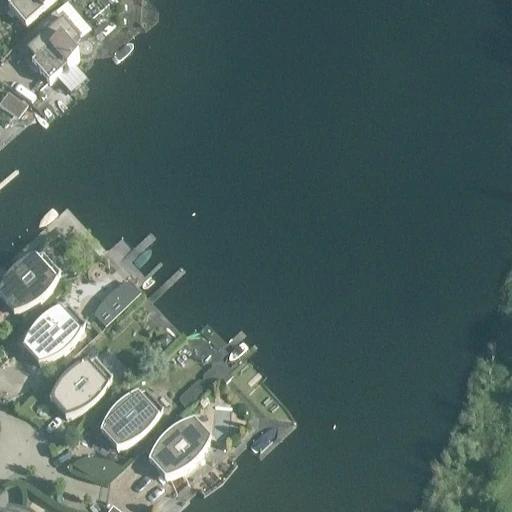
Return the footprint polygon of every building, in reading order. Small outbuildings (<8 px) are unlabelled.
[(8,9),(25,30),(60,0),(5,0),(11,6),(8,9)] [(55,16),(20,46),(35,63),(32,66),(49,87),(58,79),(71,94),(88,80),(74,65),(79,61),(77,59),(78,58),(82,61),(86,61),(90,59),(93,56),(93,51),(91,47),(87,45),(83,45),(79,46),(78,45),(79,44),(79,43),(91,33),(68,6),(56,16),(55,16)] [(7,95),(0,105),(0,108),(13,118),(22,106),(7,95)] [(0,295),(0,301),(15,318),(24,315),(30,312),(35,309),(40,305),(45,300),(50,295),(54,290),(57,284),(59,278),(60,277),(43,259),(37,261),(31,263),(25,266),(19,270),(14,275),(10,279),(6,285),(2,290),(0,295)] [(129,286),(94,319),(105,331),(140,297),(129,286)] [(30,337),(27,342),(23,351),(40,369),(43,368),(49,366),(55,363),(61,360),(66,355),(71,351),(75,346),(79,340),(82,334),(85,328),(68,310),(61,312),(55,315),(49,318),(44,322),(39,326),(34,331),(30,337)] [(167,340),(160,346),(160,347),(165,353),(173,346),(167,340)] [(57,390),(54,396),(50,404),(67,422),(70,421),(76,419),(82,416),(88,413),(93,409),(98,404),(102,399),(106,393),(109,388),(112,381),(95,363),(88,365),(81,368),(76,371),(70,375),(65,380),(61,385),(57,390)] [(205,380),(205,385),(205,386),(209,391),(210,390),(226,376),(222,371),(216,371),(205,380)] [(225,389),(232,383),(233,382),(228,377),(220,383),(225,389)] [(108,422),(105,428),(101,436),(117,454),(120,453),(126,451),(132,448),(138,445),(143,441),(148,436),(153,431),(156,425),(160,419),(162,413),(146,395),(139,397),(132,400),(127,403),(121,407),(116,411),(112,416),(108,422)] [(159,447),(156,451),(152,460),(149,465),(166,483),(174,480),(181,477),(187,473),(193,468),(198,462),(203,456),(207,450),(211,443),(194,424),(187,427),(181,429),(175,433),(170,437),(165,441),(160,446),(159,447)] [(152,460),(156,451),(159,447),(156,443),(145,453),(152,460)]
